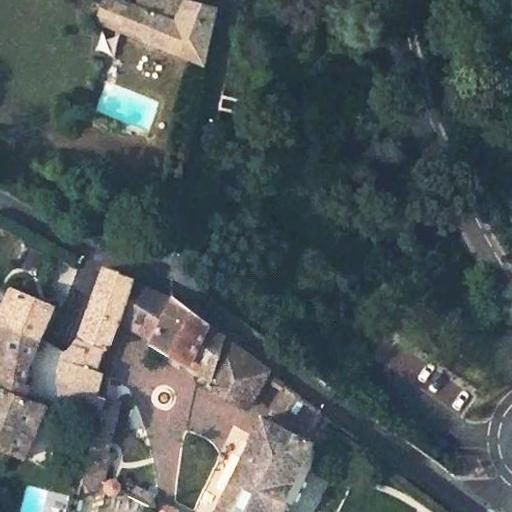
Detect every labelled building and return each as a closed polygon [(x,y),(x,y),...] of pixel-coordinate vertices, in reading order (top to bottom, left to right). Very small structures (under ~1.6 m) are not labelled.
[(98,0),(90,19),(198,62),(211,0),(135,0),(136,1),(133,0),(98,0)] [(240,114),(244,99),(218,93),(215,108),(240,114)] [(243,411),(267,373),(166,294),(123,275),(102,268),(78,332),(63,349),(58,355),(53,380),(66,385),(98,397),(104,376),(84,368),(96,342),(105,345),(112,323),(154,335),(152,339),(208,378),(203,388),(240,412),(243,411)] [(0,446),(18,455),(28,431),(21,428),(34,399),(21,394),(22,382),(20,377),(25,360),(35,338),(48,343),(64,313),(8,290),(0,306),(0,446)] [(95,409),(98,397),(66,385),(58,404),(93,419),(79,472),(94,479),(111,413),(95,409)] [(271,408),(309,434),(318,413),(287,388),(271,408)] [(41,402),(34,399),(21,428),(28,431),(41,402)] [(272,511),(306,441),(255,418),(212,511),(272,511)]
